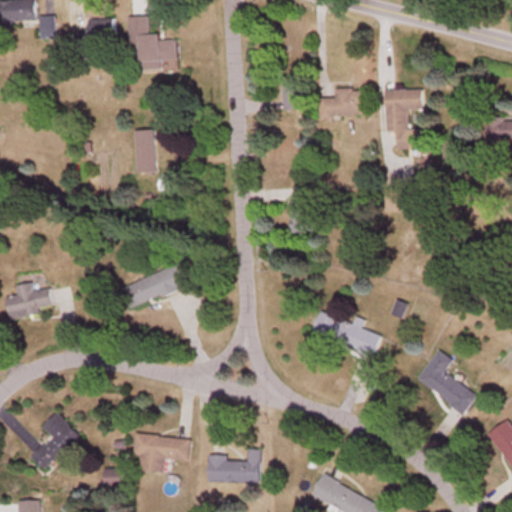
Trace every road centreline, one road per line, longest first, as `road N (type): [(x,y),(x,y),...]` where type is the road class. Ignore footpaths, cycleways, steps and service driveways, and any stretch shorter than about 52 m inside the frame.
road 1 (residential): [(242,389),(227,0)]
road 2 (residential): [(456,511),(434,478),(387,444),(242,389)]
road 3 (residential): [(0,388),(39,364),(73,360),(242,389)]
road 4 (residential): [(511,44),(332,0)]
